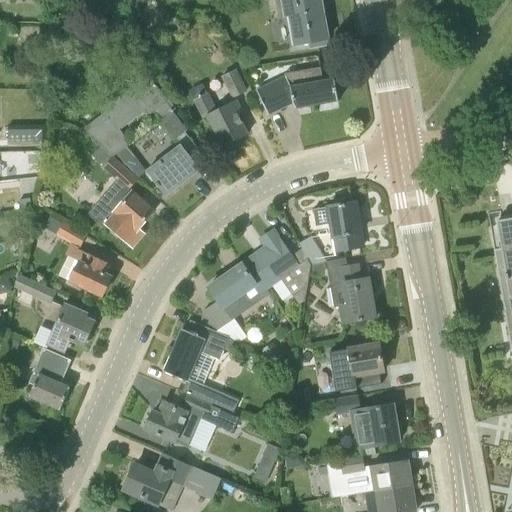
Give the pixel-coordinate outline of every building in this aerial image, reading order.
[(284,0),(288,17),(291,17),(322,11),(319,0),(284,0)] [(328,44),(322,11),(291,17),(296,46),(309,43),(309,47),(328,44)] [(102,147),(113,157),(130,145),(119,130),(146,111),(150,116),(155,112),(174,140),(186,130),(172,112),(174,110),(152,81),(154,79),(142,64),(116,84),(117,87),(95,103),(103,113),(83,129),(102,147)] [(323,82),(321,68),(285,74),(286,75),(256,90),(257,94),(268,115),(293,104),(295,109),(338,101),(334,79),(323,82)] [(233,98),(246,92),(236,70),(222,76),(233,98)] [(216,111),(203,87),(190,93),(204,119),(207,117),(223,147),(247,134),(238,116),(243,113),(236,101),(216,111)] [(46,142),(45,123),(8,126),(9,140),(33,138),(33,143),(46,142)] [(92,157),(103,167),(113,157),(102,147),(92,157)] [(118,155),(128,168),(138,160),(128,147),(118,155)] [(165,194),(193,171),(197,167),(194,164),(182,149),(150,176),(165,194)] [(137,179),(118,162),(113,157),(103,167),(118,180),(88,216),(103,229),(106,225),(121,237),(130,225),(137,231),(153,211),(132,193),(131,193),(128,190),(137,179)] [(363,247),(355,203),(328,207),(328,209),(316,211),(318,227),(324,225),(324,227),(331,226),(335,251),(363,247)] [(511,218),(496,221),(502,253),(494,255),(506,323),(511,321),(511,218)] [(88,258),(77,250),(79,248),(86,236),(63,222),(56,235),(71,244),(66,256),(68,256),(58,276),(101,296),(111,277),(105,274),(109,266),(89,257),(88,258)] [(266,288),(280,278),(299,305),(306,300),(310,274),(311,264),(302,249),(301,250),(300,249),(291,256),(273,230),(260,239),(266,247),(246,261),(266,288)] [(299,244),(302,249),(311,264),(323,262),(326,262),(312,236),(299,244)] [(343,266),(341,259),(326,262),(334,308),(340,307),(343,323),(375,318),(368,279),(361,280),(359,264),(343,266)] [(266,288),(246,261),(208,287),(218,301),(203,311),(201,320),(218,331),(270,294),(266,288)] [(324,272),(323,262),(311,264),(310,274),(324,272)] [(51,304),(56,292),(18,274),(15,288),(51,304)] [(84,345),(94,322),(86,319),(88,314),(66,304),(54,332),(41,326),(34,343),(47,348),(48,344),(65,351),(69,340),(73,342),(74,341),(84,345)] [(0,330),(5,329),(3,322),(7,321),(5,316),(9,315),(7,308),(0,310),(0,330)] [(204,354),(210,341),(182,329),(164,372),(185,381),(187,381),(188,378),(200,352),(204,354)] [(21,340),(9,335),(4,346),(16,351),(21,340)] [(273,342),(260,350),(268,362),(280,353),(273,342)] [(337,391),(356,388),(355,377),(383,372),(378,344),(330,352),(337,391)] [(60,410),(70,388),(61,384),(69,366),(44,355),(36,373),(39,375),(29,396),(60,410)] [(180,392),(233,414),(238,401),(188,378),(187,381),(185,381),(180,392)] [(234,415),(233,414),(180,392),(177,390),(170,405),(164,402),(159,413),(153,411),(145,429),(174,442),(174,441),(188,447),(202,416),(228,427),(234,415)] [(360,410),(358,396),(334,400),(337,414),(342,413),(344,426),(354,424),(358,449),(399,442),(393,405),(360,410)] [(280,449),(268,444),(263,455),(275,461),(280,449)] [(220,478),(163,453),(154,474),(134,465),(123,490),(171,511),(182,485),(211,498),(220,478)] [(286,469),(305,466),(304,459),(298,454),(284,456),(286,469)] [(364,458),(327,465),(329,478),(345,475),(366,471),(364,458)] [(363,493),(375,491),(411,485),(407,460),(370,466),(371,470),(366,471),(345,475),(349,495),(363,493)] [(415,511),(411,485),(375,491),(363,493),(366,511),(415,511)]
